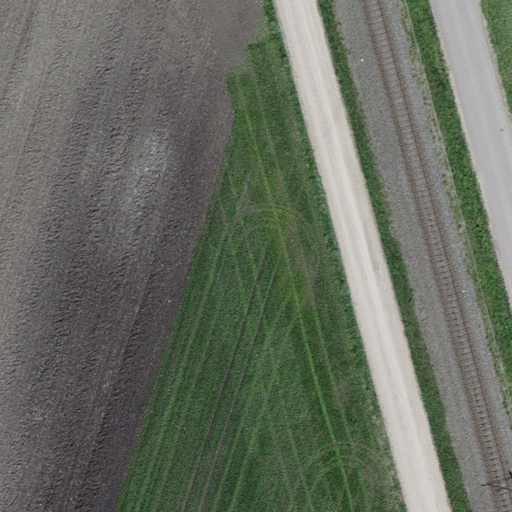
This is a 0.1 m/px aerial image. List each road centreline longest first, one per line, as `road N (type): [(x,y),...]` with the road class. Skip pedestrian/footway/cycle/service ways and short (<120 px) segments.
road 1 (track): [(428,511),(293,0)]
road 2 (unclassified): [(511,222),(452,0)]
